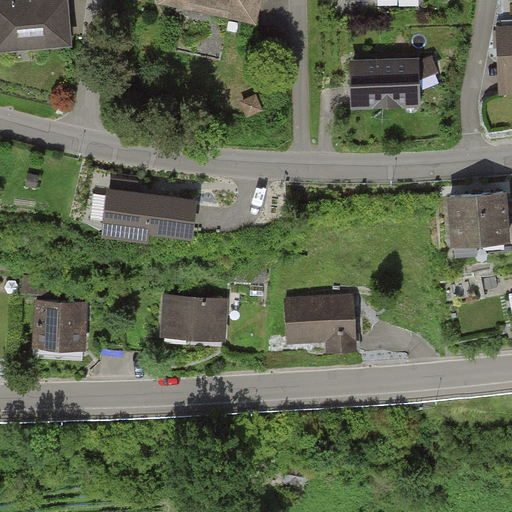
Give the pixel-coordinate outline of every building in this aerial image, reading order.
[(65,0),(15,0),(0,1),(0,49),(69,44),(65,0)] [(261,0),(162,0),(161,4),(256,24),(261,0)] [(501,95),(511,94),(511,26),(499,27),(501,95)] [(351,59),(350,107),(418,108),(419,60),(351,59)] [(185,234),(190,200),(110,189),(104,231),(141,236),(142,229),(185,234)] [(446,239),(504,238),(503,193),(445,195),(446,239)] [(329,348),(356,347),(354,292),(286,295),(288,340),(329,339),(329,348)] [(224,337),(226,298),(163,295),(161,333),(224,337)] [(84,347),(87,303),(37,300),(34,343),(84,347)]
